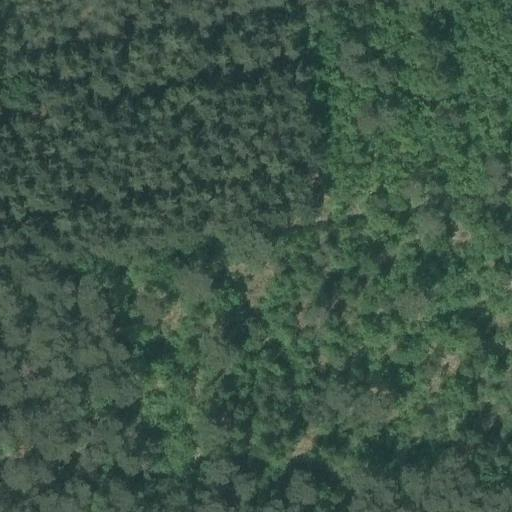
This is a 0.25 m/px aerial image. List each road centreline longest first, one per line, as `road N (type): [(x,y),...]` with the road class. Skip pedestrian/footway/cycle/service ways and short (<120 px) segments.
road 1 (track): [(511,188),(0,284)]
road 2 (track): [(317,0),(0,57)]
road 3 (track): [(511,178),(343,26),(332,0)]
